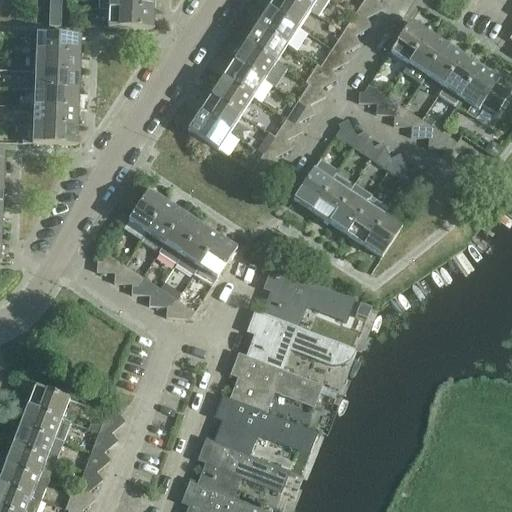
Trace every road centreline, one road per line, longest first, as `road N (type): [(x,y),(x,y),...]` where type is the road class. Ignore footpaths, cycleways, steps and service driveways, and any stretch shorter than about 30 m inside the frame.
road 1 (unclassified): [(55,259),(218,0)]
road 2 (residential): [(222,355),(168,337),(55,259)]
road 3 (residential): [(163,511),(222,355)]
